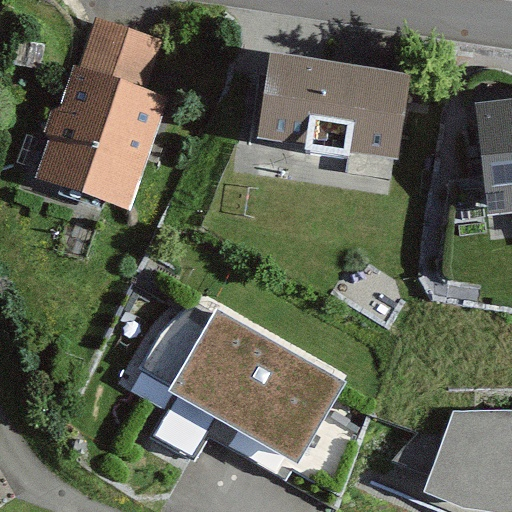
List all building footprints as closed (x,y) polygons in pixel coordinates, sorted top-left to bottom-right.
[(99,18),(82,68),(147,90),(164,40),(99,18)] [(413,73),(272,51),(258,135),(400,158),(413,73)] [(50,137),(36,179),(132,210),(167,98),(147,90),(82,68),(75,65),(60,109),(52,111),(45,130),(50,137)] [(511,99),(476,104),(490,214),(511,211),(511,99)] [(139,367),(173,387),(217,310),(196,300),(163,332),(139,367)] [(346,383),(217,310),(173,387),(170,392),(299,465),(346,383)] [(511,511),(511,410),(453,409),(425,492),(461,507),(491,511),(511,511)] [(491,511),(461,507),(425,492),(423,503),(445,511),(491,511)]
